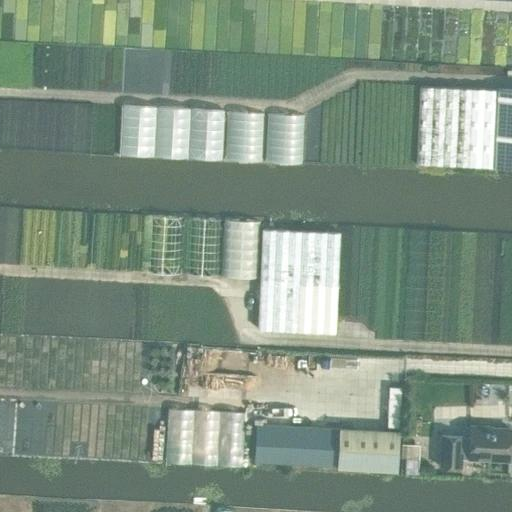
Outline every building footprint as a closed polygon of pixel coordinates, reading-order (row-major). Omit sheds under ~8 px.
[(511,167),(511,89),(497,88),(420,87),(417,164),(494,167),(511,167)] [(336,332),(340,231),(262,228),(259,329),(336,332)] [(339,428),(256,423),(254,462),(337,467),(397,470),(399,431),(339,428)] [(509,460),(511,428),(470,426),(470,435),(440,434),(438,467),(460,468),(461,457),(468,457),(509,460)] [(406,465),(405,475),(417,475),(418,465),(406,465)]
